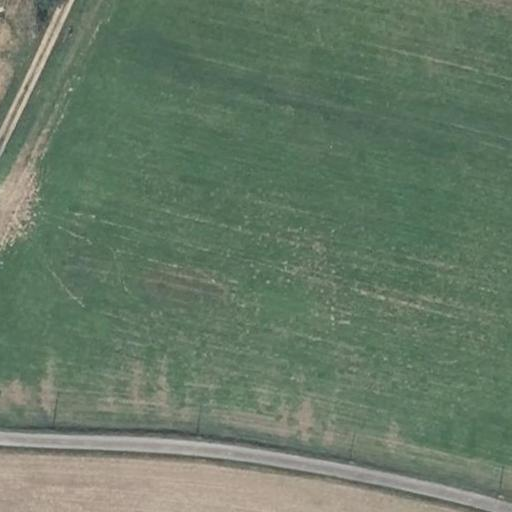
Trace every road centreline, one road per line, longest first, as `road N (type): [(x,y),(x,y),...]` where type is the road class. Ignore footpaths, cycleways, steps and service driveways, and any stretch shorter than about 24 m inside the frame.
road 1 (unclassified): [(511,510),(248,456),(0,439)]
road 2 (track): [(0,144),(68,0)]
